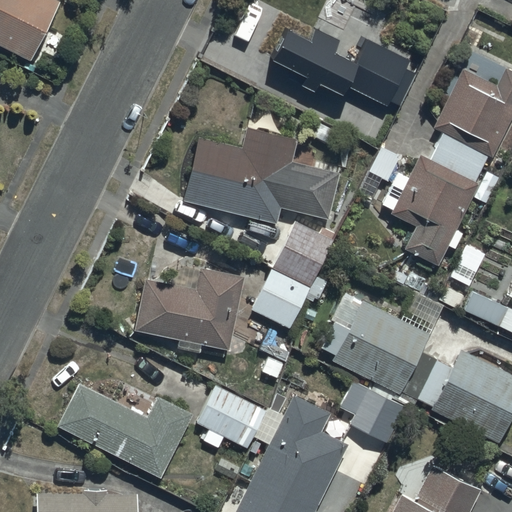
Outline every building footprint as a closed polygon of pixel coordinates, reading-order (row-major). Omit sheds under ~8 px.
[(0,0),(0,38),(27,53),(54,0),(0,0)] [(241,0),(229,23),(243,31),(259,0),(241,0)] [(433,14),(407,1),(392,30),(418,43),(433,14)] [(283,15),(268,45),(303,63),(297,73),(310,80),(316,67),(385,102),(410,54),(364,30),(354,49),(332,38),(336,31),(312,18),(307,28),(283,15)] [(411,216),(400,240),(433,258),(477,176),(472,173),(486,148),(488,149),(511,98),(511,65),(501,60),(493,76),(458,60),(430,120),(438,124),(426,151),(417,147),(389,206),(411,216)] [(199,138),(184,199),(276,222),(280,206),(330,219),(342,173),(293,161),(298,139),(246,126),(241,148),(199,138)] [(326,275),(312,268),(331,231),(291,211),(246,301),(286,321),(303,286),(317,293),(326,275)] [(168,275),(141,269),(130,321),(175,330),(173,340),(197,345),(198,337),(225,342),(241,268),(172,254),(168,275)] [(469,283),(461,301),(511,325),(511,300),(502,296),(501,298),(469,283)] [(511,395),(511,368),(455,341),(447,356),(418,342),(439,299),(408,284),(396,310),(344,285),(318,340),(330,346),(328,350),(428,399),(427,401),(493,433),(511,395)] [(404,399),(367,381),(351,373),(337,400),(351,408),(346,417),(385,437),(404,399)] [(77,375),(54,416),(157,470),(190,407),(155,389),(144,410),(77,375)] [(263,402),(212,378),(194,416),(206,422),(199,436),(215,444),(221,432),(244,443),(252,426),(266,432),(273,417),(259,410),(263,402)] [(293,387),(227,511),(307,511),(347,438),(318,422),(327,405),(293,387)] [(465,511),(479,484),(481,481),(430,455),(412,491),(397,483),(382,511),(465,511)] [(81,487),(34,486),(33,511),(132,511),(133,485),(104,485),(104,481),(81,481),(81,487)]
